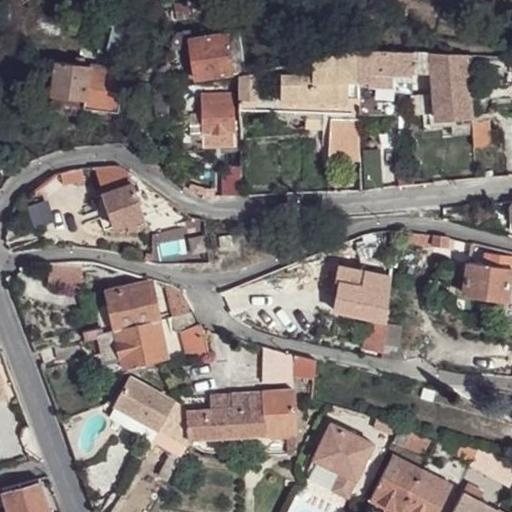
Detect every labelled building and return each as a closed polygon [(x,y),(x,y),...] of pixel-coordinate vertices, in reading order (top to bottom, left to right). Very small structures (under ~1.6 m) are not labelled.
[(146,16),(147,4),(136,4),(136,16),(146,16)] [(92,23),(112,27),(114,18),(115,12),(95,9),(92,23)] [(119,18),(114,18),(112,27),(111,34),(115,35),(119,18)] [(119,50),(122,35),(115,35),(111,34),(108,46),(107,49),(119,50)] [(221,34),(185,38),(191,77),(227,71),(221,34)] [(96,52),(106,55),(107,49),(108,46),(98,43),(96,52)] [(309,57),(307,57),(307,76),(276,76),(276,102),(344,104),(343,96),(355,95),(354,79),(354,47),(350,47),(309,57)] [(354,47),(354,79),(387,81),(388,73),(407,73),(407,69),(407,49),(371,48),(354,47)] [(407,49),(407,69),(428,70),(427,50),(407,49)] [(464,53),(427,50),(428,70),(430,90),(432,109),(433,116),(468,114),(468,97),(464,53)] [(83,98),(88,65),(81,64),(74,64),(55,60),(50,92),(83,98)] [(119,72),(88,65),(83,98),(82,107),(115,113),(119,86),(118,86),(119,72)] [(236,86),(236,97),(254,97),(254,69),(241,72),(236,74),(235,79),(236,86)] [(406,83),(407,73),(388,73),(387,81),(406,83)] [(230,90),(202,93),(203,97),(196,98),(197,102),(230,99),(230,90)] [(410,112),(432,109),(430,90),(408,93),(410,112)] [(230,99),(197,102),(198,123),(198,131),(232,130),(230,99)] [(356,157),(355,112),(327,113),(324,151),(332,152),(332,157),(356,157)] [(471,120),(472,147),(485,146),(484,119),(471,120)] [(188,137),(199,138),(198,131),(198,123),(186,124),(188,137)] [(232,130),(198,131),(199,138),(199,145),(232,142),(232,130)] [(371,160),(356,159),(357,190),(371,189),(371,160)] [(93,165),(102,194),(131,184),(128,173),(117,165),(93,165)] [(226,197),(238,196),(238,173),(223,173),(218,173),(218,196),(226,197)] [(142,217),(131,184),(102,194),(112,228),(142,217)] [(218,225),(231,227),(232,215),(220,213),(218,225)] [(400,241),(429,246),(430,234),(401,231),(400,241)] [(446,236),(430,234),(429,246),(444,248),(446,236)] [(357,254),(377,249),(375,243),(372,235),(354,241),(357,254)] [(483,252),(481,263),(509,267),(510,256),(483,252)] [(503,297),(509,267),(481,263),(466,260),(462,290),(503,297)] [(83,287),(84,263),(49,263),(48,285),(83,287)] [(379,357),(403,358),(397,341),(398,325),(382,323),(386,276),(336,267),(331,281),(337,283),(332,311),(367,319),(361,347),(379,351),(379,357)] [(98,271),(110,330),(154,320),(146,283),(117,289),(113,268),(98,271)] [(169,285),(161,282),(173,316),(176,316),(189,314),(183,303),(177,293),(169,285)] [(173,316),(167,317),(170,334),(177,332),(184,359),(192,358),(215,355),(213,348),(202,335),(198,333),(194,325),(189,315),(189,314),(176,316),(173,316)] [(154,320),(110,330),(114,345),(117,359),(120,367),(162,359),(154,320)] [(96,328),(90,329),(93,337),(96,337),(100,350),(114,345),(110,330),(98,333),(96,328)] [(81,341),(93,337),(90,329),(78,332),(81,341)] [(76,343),(50,349),(53,362),(79,356),(76,343)] [(117,359),(114,345),(100,350),(102,362),(117,359)] [(282,354),(269,350),(261,376),(287,382),(288,374),(292,355),(286,352),(282,354)] [(309,379),(313,359),(292,355),(288,374),(309,379)] [(125,376),(111,403),(155,427),(157,428),(171,400),(125,376)] [(294,388),(261,389),(263,435),(295,432),(294,388)] [(263,435),(261,389),(241,389),(241,407),(216,408),(183,410),(171,400),(157,428),(185,443),(188,437),(263,435)] [(216,408),(241,407),(241,389),(216,390),(216,408)] [(302,471),(349,493),(376,437),(329,415),(302,471)] [(155,427),(149,441),(169,452),(179,456),(185,443),(157,428),(155,427)] [(400,428),(393,442),(402,445),(403,444),(423,452),(428,440),(400,428)] [(495,479),(503,465),(477,451),(471,462),(469,466),(495,479)] [(179,456),(169,452),(159,471),(169,474),(179,456)] [(392,456),(372,496),(399,511),(400,511),(437,511),(450,486),(392,456)] [(39,484),(38,479),(0,489),(0,490),(1,494),(39,484)] [(50,511),(39,484),(1,494),(8,511),(50,511)] [(451,511),(493,511),(495,509),(462,493),(451,511)]
